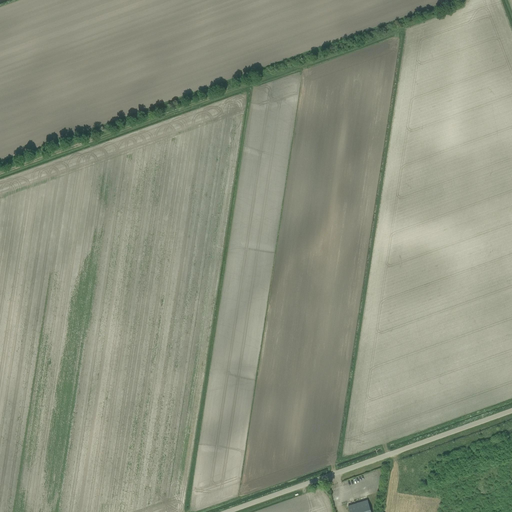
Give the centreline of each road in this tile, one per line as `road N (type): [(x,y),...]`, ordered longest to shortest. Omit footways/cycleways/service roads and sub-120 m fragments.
road 1 (track): [(395,34),(0,176)]
road 2 (unclassified): [(226,511),(511,410)]
